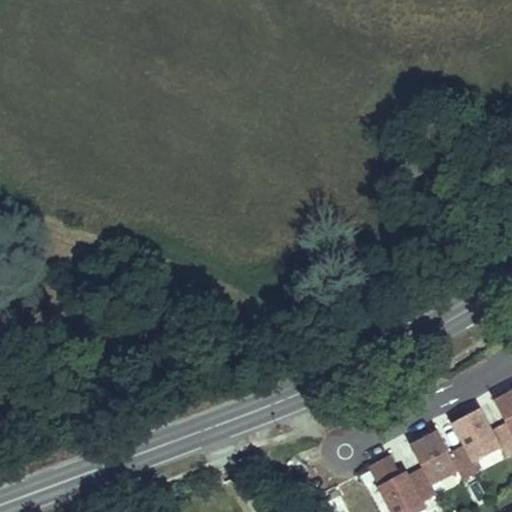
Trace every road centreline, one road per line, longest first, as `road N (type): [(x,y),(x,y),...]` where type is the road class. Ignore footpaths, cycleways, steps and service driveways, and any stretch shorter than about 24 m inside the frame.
road 1 (primary): [(0,505),(297,394),(428,331),(511,279)]
road 2 (residential): [(342,446),(396,410),(511,355)]
